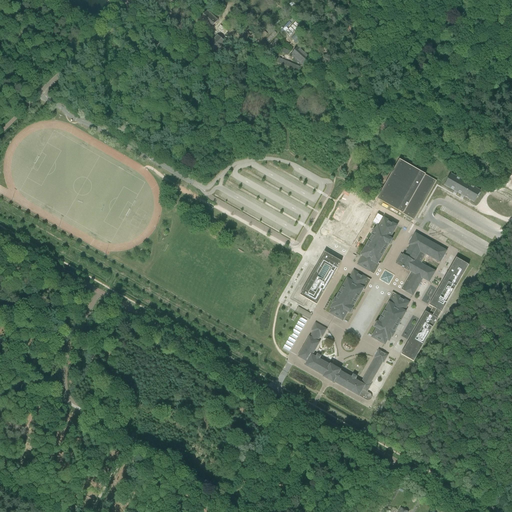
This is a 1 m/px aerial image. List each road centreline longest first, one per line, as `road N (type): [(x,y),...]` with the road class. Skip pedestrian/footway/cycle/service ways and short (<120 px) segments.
road 1 (unclassified): [(394,461),(183,340)]
road 2 (unclassified): [(101,293),(67,345),(62,377),(78,409),(131,438)]
road 3 (unclassified): [(131,438),(252,511)]
